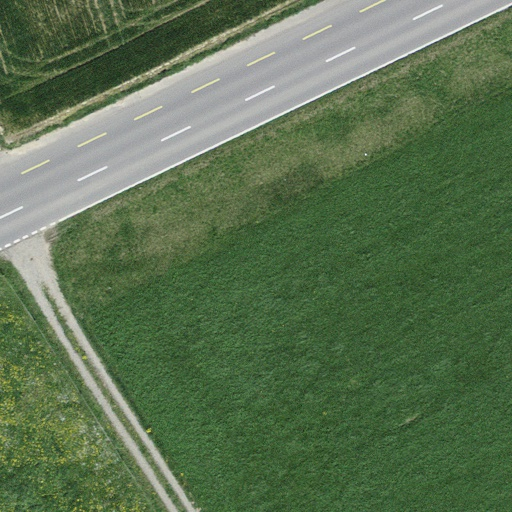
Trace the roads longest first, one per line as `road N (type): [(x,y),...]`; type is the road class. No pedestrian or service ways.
road 1 (secondary): [(0,199),(417,0)]
road 2 (track): [(0,217),(181,511)]
